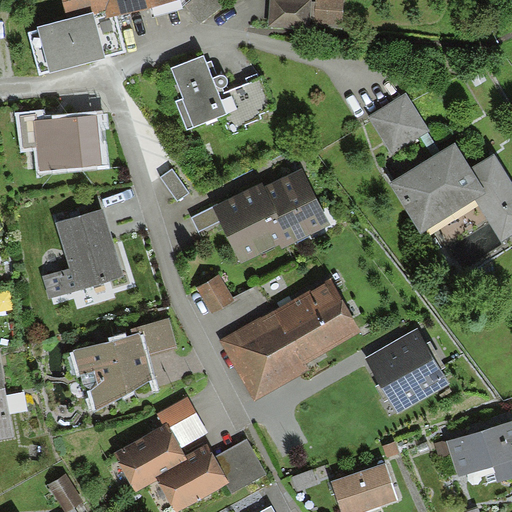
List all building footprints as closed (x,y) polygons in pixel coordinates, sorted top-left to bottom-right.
[(61,0),(67,19),(93,12),(94,14),(106,12),(107,18),(116,16),(179,0),(61,0)] [(192,0),(184,7),(200,26),(224,5),(219,0),(192,0)] [(270,0),(268,26),(310,29),(310,18),(311,1),(311,0),(270,0)] [(316,0),(316,2),(311,1),(310,18),(315,18),(315,24),(342,26),(344,0),(316,0)] [(67,19),(38,26),(39,30),(29,33),(39,74),(50,72),(50,73),(106,59),(105,57),(125,52),(116,16),(107,18),(106,12),(94,14),(93,12),(67,19)] [(175,101),(186,130),(222,116),(228,114),(220,95),(225,93),(223,88),(224,87),(226,86),(227,84),(228,81),(227,79),(226,76),(224,75),(222,75),(218,76),(212,61),(207,63),(204,56),(171,68),(183,99),(175,101)] [(222,116),(231,136),(247,130),(245,125),(262,119),(260,114),(275,108),(262,77),(225,93),(220,95),(228,114),(222,116)] [(406,93),(368,117),(391,154),(429,130),(406,93)] [(23,149),(37,148),(34,121),(37,120),(36,113),(20,114),(23,149)] [(39,172),(103,165),(98,114),(37,120),(34,121),(37,148),(39,172)] [(471,167),(455,142),(390,183),(422,234),(476,200),(502,242),(511,235),(511,181),(494,153),(471,167)] [(179,200),(189,192),(172,169),(161,177),(179,200)] [(312,232),(313,234),(331,225),(303,169),(268,186),(295,241),(312,232)] [(266,182),(214,207),(221,221),(241,263),(279,244),(282,249),(296,242),(295,241),(268,186),(266,182)] [(199,232),(221,221),(214,207),(192,217),(199,232)] [(49,299),(124,277),(104,209),(56,223),(70,269),(42,277),(49,299)] [(212,314),(235,302),(220,274),(197,287),(212,314)] [(306,363),(362,332),(332,278),(220,340),(255,402),(310,371),(306,363)] [(131,328),(133,335),(140,333),(146,355),(178,346),(169,318),(131,328)] [(366,358),(398,413),(449,384),(417,329),(366,358)] [(133,335),(73,350),(85,392),(88,391),(94,412),(153,379),(146,355),(140,333),(133,335)] [(0,440),(14,438),(1,364),(0,363),(0,440)] [(157,414),(163,425),(167,422),(170,427),(197,412),(188,396),(157,414)] [(208,432),(197,412),(170,427),(181,447),(208,432)] [(499,483),(511,478),(511,420),(447,441),(452,455),(459,477),(493,466),(499,483)] [(187,459),(185,456),(181,447),(170,427),(167,422),(163,425),(113,452),(135,493),(157,480),(155,477),(187,459)] [(247,439),(215,457),(230,483),(227,485),(232,494),(267,475),(247,439)] [(400,453),(395,441),(383,446),(387,458),(400,453)] [(441,458),(452,455),(447,441),(436,444),(441,458)] [(177,511),(227,485),(230,483),(215,457),(207,443),(185,456),(187,459),(155,477),(157,480),(175,511),(177,511)] [(341,511),(360,511),(398,499),(386,463),(331,482),(341,511)] [(64,509),(83,499),(67,470),(48,480),(64,509)]
